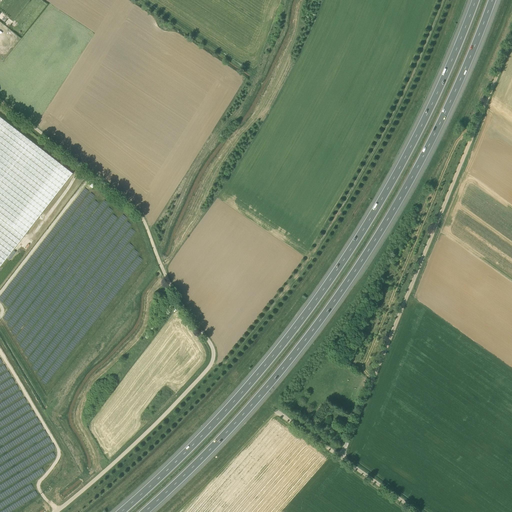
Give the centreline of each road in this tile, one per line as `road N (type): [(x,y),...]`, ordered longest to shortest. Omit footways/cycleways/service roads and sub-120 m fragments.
road 1 (motorway): [(475,0),(409,147),(322,290),(212,424),(120,511)]
road 2 (motorway): [(144,511),(289,360),(370,247),(423,156),(492,0)]
road 3 (unclassified): [(98,476),(207,370),(213,348),(141,217),(0,99)]
road 4 (unclassified): [(341,456),(511,40)]
